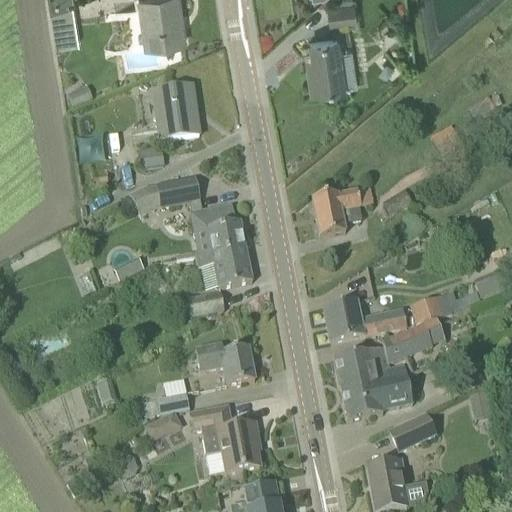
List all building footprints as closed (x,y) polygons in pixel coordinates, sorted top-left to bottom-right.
[(47,0),(50,14),(69,8),(68,3),(73,2),(73,0),(47,0)] [(149,48),(185,43),(182,25),(180,26),(178,19),(181,18),(178,0),(138,0),(143,34),(147,33),(149,48)] [(330,24),(331,24),(355,20),(353,5),(328,9),(330,24)] [(336,39),(333,40),(310,43),(314,71),(309,71),(312,93),(343,88),(336,39)] [(159,145),(199,139),(195,115),(192,115),(191,108),(194,108),(192,90),(152,95),(159,145)] [(479,134),(500,122),(487,101),(466,113),(479,134)] [(440,161),(461,149),(450,129),(428,141),(440,161)] [(162,170),(160,153),(138,156),(140,173),(162,170)] [(189,208),(191,218),(199,260),(197,261),(198,271),(214,268),(218,293),(252,286),(240,227),(234,228),(230,210),(200,216),(194,182),(147,191),(130,200),(140,221),(154,214),(160,213),(160,214),(189,208)] [(337,198),(311,203),(319,242),(345,237),(343,228),(360,224),(358,211),(360,211),(372,208),(369,192),(337,198)] [(403,194),(381,207),(389,221),(412,208),(403,194)] [(429,248),(449,249),(449,232),(429,232),(429,248)] [(129,272),(133,279),(143,274),(140,267),(129,272)] [(453,296),(408,311),(413,327),(429,323),(441,321),(460,315),(453,296)] [(191,322),(224,315),(220,297),(187,304),(191,322)] [(356,305),(322,312),(330,348),(406,332),(402,314),(360,323),(356,305)] [(383,352),(333,363),(347,426),(412,412),(403,371),(389,374),(387,368),(431,351),(430,349),(441,344),(436,330),(425,335),(423,329),(381,345),(383,352)] [(248,351),(223,356),(221,348),(195,353),(199,376),(223,372),(226,390),(254,385),(248,351)] [(156,404),(157,405),(142,408),(145,422),(189,413),(185,398),(156,404)] [(214,431),(219,458),(206,460),(209,480),(225,477),(225,478),(259,472),(254,445),(257,445),(254,427),(230,432),(227,412),(190,419),(193,435),(214,431)] [(173,418),(160,425),(168,438),(180,431),(173,418)] [(388,435),(390,438),(398,456),(434,440),(424,419),(388,435)] [(115,470),(119,480),(127,483),(134,481),(137,473),(133,462),(125,459),(118,462),(115,470)] [(367,471),(374,511),(400,511),(408,511),(399,465),(367,471)] [(278,511),(278,508),(277,509),(273,488),(243,494),(246,511),(278,511)]
